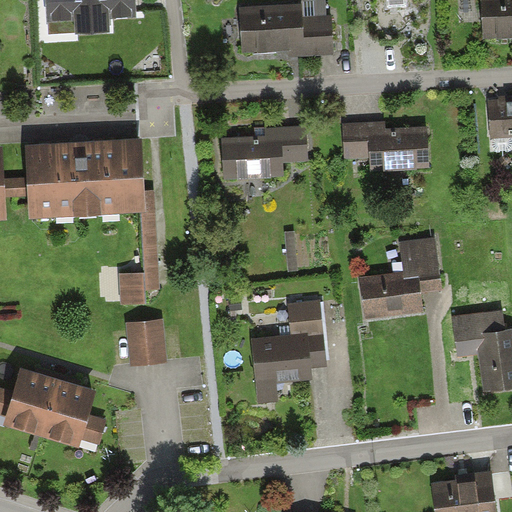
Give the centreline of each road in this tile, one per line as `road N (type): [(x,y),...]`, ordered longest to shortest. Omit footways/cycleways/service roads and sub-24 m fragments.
road 1 (residential): [(511,436),(169,479),(140,493),(127,511)]
road 2 (residential): [(183,95),(511,77)]
